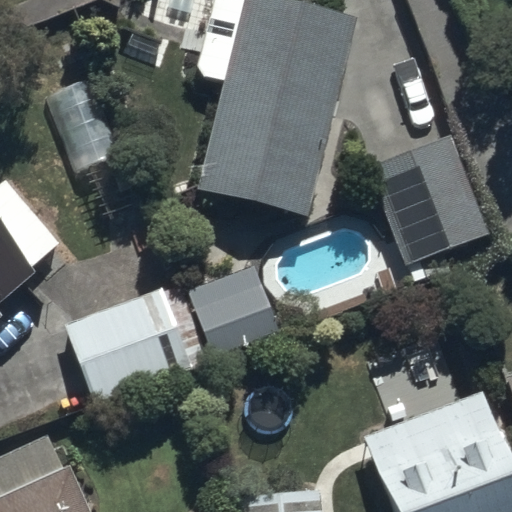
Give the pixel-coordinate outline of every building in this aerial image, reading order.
[(248,0),(241,0),(240,5),(220,0),(212,0),(193,81),(220,87),(193,196),(302,224),(351,26),(248,0)] [(447,141),(364,175),(405,274),(487,240),(447,141)] [(0,310),(42,273),(0,226),(0,310)] [(253,270),(183,296),(208,364),(278,339),(253,270)] [(59,332),(91,414),(207,370),(177,291),(161,297),(159,294),(59,332)] [(353,453),(376,511),(511,511),(511,509),(471,407),(353,453)] [(0,499),(0,511),(87,511),(65,467),(0,499)] [(316,511),(315,497),(232,505),(232,511),(316,511)]
